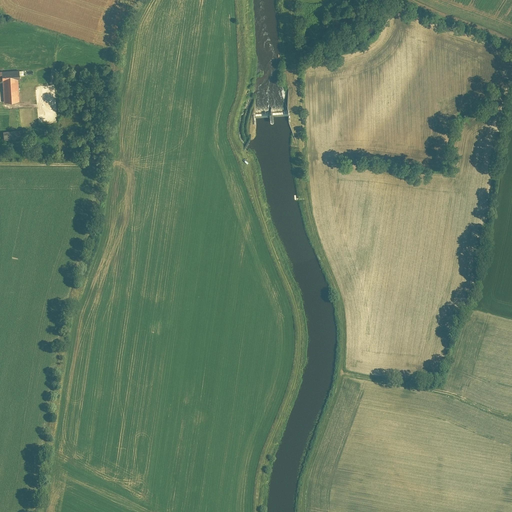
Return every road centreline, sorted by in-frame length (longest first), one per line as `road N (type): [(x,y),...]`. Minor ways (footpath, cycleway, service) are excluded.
road 1 (track): [(332,399),(342,326),(308,218),(288,0)]
road 2 (track): [(257,511),(263,464),(300,350),(293,299),(276,258)]
road 3 (track): [(341,373),(436,390),(511,417)]
